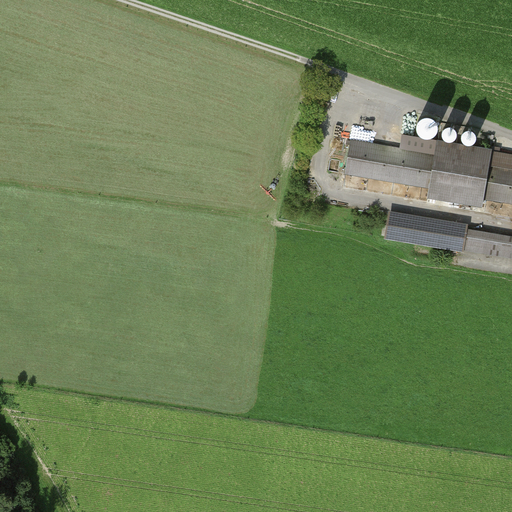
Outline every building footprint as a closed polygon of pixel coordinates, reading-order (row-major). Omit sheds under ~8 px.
[(371,137),(371,112),(359,112),(358,137),(371,137)] [(441,135),(442,138),(444,140),(447,141),(450,142),(453,141),(455,139),(456,136),(457,133),(456,130),(453,127),(450,126),(447,127),(444,128),(442,130),(441,132),(441,135)] [(461,139),(462,142),(464,144),(466,145),(469,146),(472,145),(474,143),(476,141),(476,137),(475,134),(473,132),(470,130),(466,131),(464,132),(462,134),(461,137),(461,139)] [(482,209),(483,201),(511,205),(511,156),(434,145),(432,155),(352,143),(347,175),(427,188),(425,200),(482,209)] [(461,252),(461,251),(465,231),(465,226),(387,212),(383,239),(461,252)] [(511,238),(465,231),(461,251),(511,259),(511,238)]
